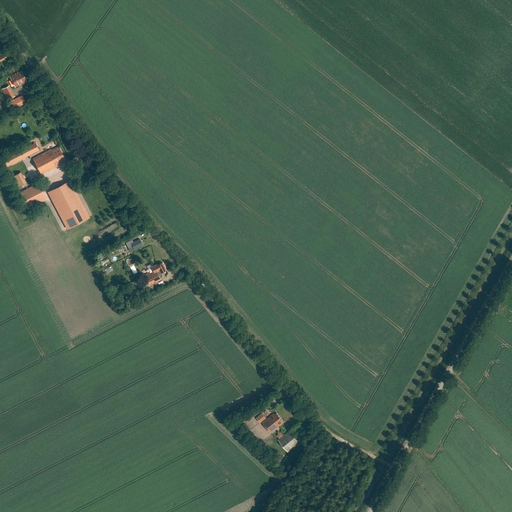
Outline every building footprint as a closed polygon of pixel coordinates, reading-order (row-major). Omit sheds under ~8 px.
[(27,82),(21,71),(10,77),(15,88),(27,82)] [(13,95),(8,85),(2,89),(6,98),(13,95)] [(23,93),(15,97),(19,104),(26,100),(23,93)] [(1,159),(5,168),(39,151),(35,142),(1,159)] [(50,150),(33,159),(41,175),(58,166),(59,164),(65,161),(58,147),(51,151),(50,150)] [(16,188),(26,183),(21,172),(10,177),(16,188)] [(50,192),(69,228),(88,218),(69,182),(50,192)] [(27,210),(47,199),(38,183),(19,193),(27,210)] [(132,240),(126,243),(128,248),(133,246),(134,249),(142,245),(139,239),(133,242),(132,240)] [(125,261),(128,266),(134,263),(132,258),(125,261)] [(151,272),(145,275),(150,285),(153,283),(152,281),(155,280),(156,282),(160,279),(159,276),(165,273),(164,271),(166,270),(163,262),(157,265),(157,264),(151,267),(154,271),(153,272),(152,271),(151,272)] [(262,413),(256,418),(260,422),(266,417),(262,413)] [(274,413),(262,423),(270,434),(284,423),(276,413),(275,414),(274,413)] [(279,439),(278,441),(287,453),(300,443),(290,431),(283,436),(279,439)]
